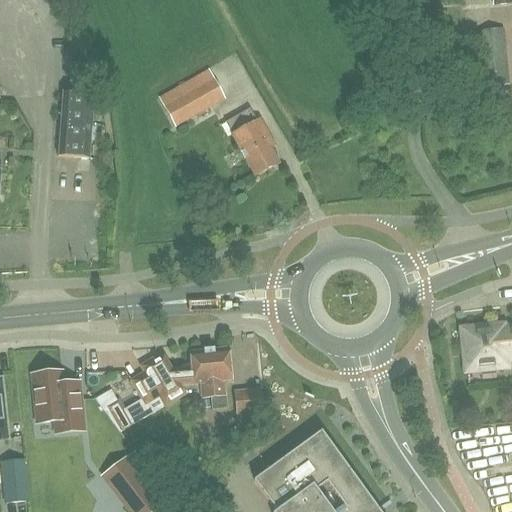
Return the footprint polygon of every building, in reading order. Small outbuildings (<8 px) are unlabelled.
[(419,39),(447,37),(445,12),(417,15),(419,39)] [(483,88),(509,85),(504,29),(478,32),(483,88)] [(223,100),(213,81),(207,71),(158,99),(175,128),(223,100)] [(94,95),(92,94),(93,85),(77,84),(76,91),(80,91),(80,94),(62,92),(58,156),(90,158),(94,95)] [(275,145),(265,129),(259,119),(256,121),(250,110),(226,124),(232,135),(231,136),(256,177),(279,164),(270,148),(275,145)] [(511,327),(511,328),(511,331),(503,332),(502,326),(462,331),(467,371),(507,366),(506,359),(511,358),(511,327)] [(191,353),(192,368),(172,370),(164,357),(156,362),(154,359),(141,366),(145,373),(132,381),(146,405),(160,397),(166,406),(186,394),(181,386),(201,384),(203,398),(212,397),(213,410),(228,408),(227,396),(226,396),(225,381),(232,381),(229,349),(214,350),(214,349),(206,350),(206,351),(191,353)] [(33,425),(51,423),(52,435),(62,434),(80,432),(77,401),(75,384),(59,386),(58,374),(28,377),(33,425)] [(240,444),(266,442),(261,390),(235,393),(240,444)] [(275,511),(379,511),(321,432),(253,481),(275,511)] [(130,511),(151,511),(160,505),(126,460),(104,477),(130,511)] [(5,503),(27,501),(23,461),(1,464),(5,503)]
